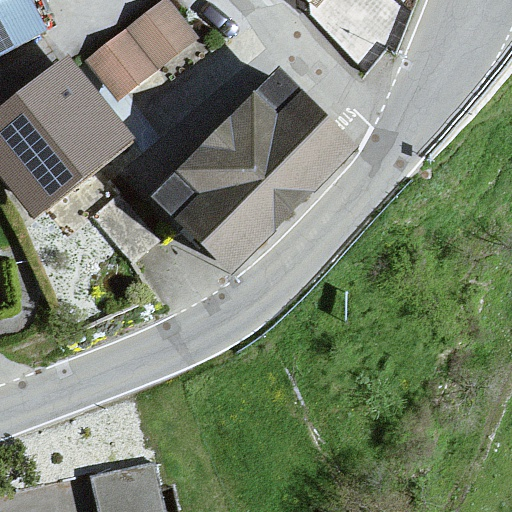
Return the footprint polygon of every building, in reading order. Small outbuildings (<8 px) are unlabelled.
[(120,88),(206,31),(184,0),(149,0),(88,40),(120,88)] [(0,46),(52,25),(43,4),(0,21),(0,46)] [(64,56),(0,107),(0,156),(41,207),(129,136),(64,56)] [(275,73),(157,191),(232,266),(350,147),(275,73)] [(97,511),(165,511),(153,460),(89,475),(97,511)]
